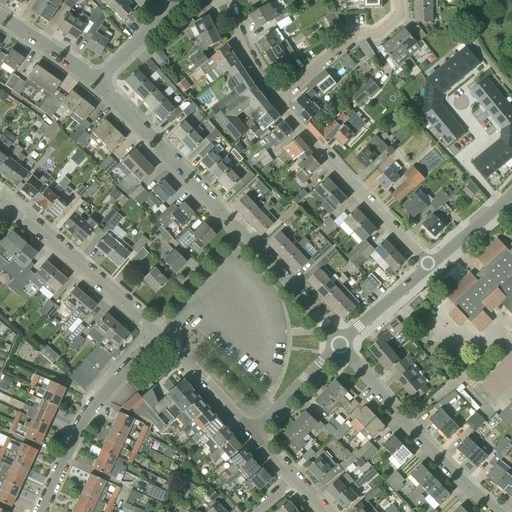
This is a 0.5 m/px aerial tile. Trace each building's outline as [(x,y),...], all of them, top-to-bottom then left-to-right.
[(50,0),(36,0),(30,11),(39,16),(50,0)] [(48,22),(61,3),(65,6),(68,0),(50,0),(39,16),(48,22)] [(68,0),(65,6),(70,9),(70,10),(70,9),(76,0),(68,0)] [(114,13),(126,0),(111,0),(106,5),(114,13)] [(127,0),(126,0),(114,13),(122,21),(131,12),(128,9),(132,4),(127,0)] [(347,0),(348,2),(364,1),(364,9),(382,8),(381,0),(347,0)] [(434,8),(433,1),(444,1),(444,0),(415,0),(415,9),(432,8),(434,8)] [(289,17),(291,15),(287,8),(277,14),(271,3),(251,15),(259,28),(275,18),(278,23),(289,17)] [(75,41),(85,26),(88,21),(93,24),(101,11),(98,8),(96,7),(89,19),(86,17),(81,14),(80,15),(79,15),(66,34),(75,41)] [(434,22),(434,14),(440,14),(440,8),(434,8),(432,8),(415,9),(414,9),(414,11),(416,11),(416,22),(434,22)] [(107,17),(101,11),(93,24),(99,28),(86,48),(98,55),(107,42),(102,38),(107,29),(101,26),(107,17)] [(138,15),(134,11),(127,18),(131,22),(138,15)] [(79,15),(74,12),(71,16),(67,13),(67,14),(57,29),(66,34),(79,15)] [(335,12),(326,17),(333,30),(343,24),(335,12)] [(196,26),(201,35),(215,28),(209,15),(195,22),(191,18),(183,25),(187,30),(196,26)] [(278,23),(281,29),(292,23),(289,17),(278,23)] [(422,40),(427,36),(418,25),(413,29),(422,40)] [(208,50),(207,48),(222,41),(215,28),(201,35),(204,42),(196,50),(197,51),(189,57),(190,58),(192,62),(188,65),(193,72),(198,69),(201,66),(208,61),(203,54),(208,50)] [(266,53),(285,42),(277,29),(265,36),(266,38),(259,42),(266,53)] [(422,40),(413,29),(409,33),(406,29),(395,39),(409,57),(420,48),(421,49),(426,45),(422,40)] [(409,57),(395,39),(383,48),(388,54),(384,57),(392,70),(409,57)] [(296,51),(299,55),(309,49),(304,40),(290,49),(285,42),(266,53),(273,64),(279,60),(280,61),(293,54),(292,53),(296,51)] [(375,55),(372,50),(366,41),(359,47),(369,60),(375,55)] [(208,61),(201,66),(207,74),(235,55),(228,45),(208,61)] [(458,54),(472,71),(481,64),(467,47),(458,54)] [(160,48),(159,49),(151,56),(159,65),(167,59),(167,58),(168,58),(160,48)] [(0,67),(3,63),(15,72),(24,59),(11,49),(6,57),(1,53),(0,54),(0,67)] [(463,78),(472,71),(458,54),(449,61),(463,78)] [(213,82),(228,72),(240,63),(235,55),(207,74),(213,82)] [(167,58),(167,59),(159,65),(162,69),(170,62),(167,58)] [(150,59),(145,63),(154,73),(156,72),(159,69),(150,59)] [(422,70),(428,65),(425,61),(419,66),(422,70)] [(449,61),(441,68),(455,85),(463,78),(449,61)] [(231,94),(217,104),(221,111),(243,96),(256,86),(240,63),(228,72),(232,77),(230,78),(229,81),(228,83),(229,87),(229,89),(231,90),(232,92),(233,92),(234,92),(235,94),(232,96),(231,94)] [(36,66),(27,79),(24,82),(19,79),(12,90),(19,95),(23,88),(26,85),(29,86),(36,92),(36,91),(39,87),(48,74),(36,66)] [(441,68),(432,75),(446,92),(455,85),(441,68)] [(135,91),(150,78),(145,73),(143,75),(139,69),(126,81),(135,91)] [(168,79),(159,69),(156,72),(161,77),(165,82),(168,79)] [(309,91),(296,103),(290,108),(298,116),(313,104),(315,102),(318,99),(337,84),(325,71),(306,87),(309,91)] [(13,74),(5,86),(12,90),(19,79),(13,74)] [(48,74),(39,87),(51,96),(61,83),(48,74)] [(426,80),(424,98),(443,100),(443,95),(446,92),(432,75),(426,80)] [(152,85),(154,83),(150,78),(135,91),(144,101),(157,89),(152,85)] [(478,101),(495,87),(488,78),(471,92),(478,101)] [(174,92),(177,89),(168,79),(165,82),(174,92)] [(178,87),(183,93),(191,87),(185,79),(179,84),(180,86),(178,87)] [(380,90),(371,79),(351,97),(359,106),(369,96),(371,98),(380,90)] [(406,84),(403,81),(397,86),(400,89),(406,84)] [(242,122),(237,117),(252,106),(256,111),(268,101),(256,86),(243,96),(221,111),(215,115),(237,141),(247,132),(241,125),(244,122),(243,121),(242,122)] [(502,95),(495,87),(478,101),(485,109),(502,95)] [(157,89),(144,101),(154,111),(169,97),(164,92),(162,94),(157,89)] [(68,117),(69,117),(82,100),(71,91),(60,103),(56,100),(46,114),(51,117),(57,109),(68,117)] [(509,104),(502,95),(485,109),(492,118),(509,104)] [(56,100),(51,96),(49,100),(47,98),(39,109),(46,114),(56,100)] [(173,102),(169,97),(154,111),(164,121),(166,119),(170,124),(182,112),(183,112),(178,107),(176,109),(171,104),(173,102)] [(443,100),(424,98),(423,115),(427,121),(445,107),(442,104),(443,100)] [(298,116),(306,126),(313,119),(325,106),(318,99),(315,102),(313,104),(298,116)] [(19,103),(14,100),(10,105),(15,109),(19,103)] [(80,126),(84,122),(94,109),(82,100),(69,117),(80,126)] [(274,108),(268,101),(256,111),(250,115),(253,119),(246,124),(243,121),(244,122),(246,125),(250,129),(274,108)] [(183,112),(182,112),(187,117),(197,108),(193,103),(183,112)] [(511,115),(511,107),(509,104),(492,118),(499,126),(511,115)] [(405,110),(401,105),(395,109),(399,114),(405,110)] [(434,130),(451,116),(445,107),(427,121),(434,130)] [(269,130),(267,128),(281,118),(274,108),(250,129),(256,137),(258,139),(269,130)] [(501,135),(511,135),(511,115),(499,126),(502,130),(501,135)] [(451,116),(434,130),(441,138),(458,124),(451,116)] [(104,119),(91,133),(101,142),(114,129),(104,119)] [(198,126),(205,135),(215,128),(208,119),(198,126)] [(319,125),(313,119),(306,126),(311,132),(319,125)] [(354,125),(349,120),(348,119),(344,124),(338,129),(340,132),(334,137),(344,147),(351,140),(351,141),(355,138),(354,137),(360,131),(354,125)] [(54,121),(49,127),(42,136),(51,143),(60,131),(55,120),(54,121)] [(181,142),(196,128),(192,123),(190,125),(185,120),(172,132),(181,142)] [(334,120),(323,131),(316,137),(325,147),(334,137),(340,132),(338,129),(344,124),(340,120),(337,123),(334,120)] [(247,132),(249,130),(250,129),(246,125),(244,122),(241,125),(247,132)] [(266,137),(271,144),(273,146),(275,148),(293,132),(285,122),(266,137)] [(49,127),(43,123),(36,131),(42,136),(49,127)] [(466,133),(458,124),(441,138),(448,147),(466,133)] [(68,138),(74,143),(84,132),(79,128),(73,134),(72,133),(68,138)] [(196,128),(181,142),(191,152),(204,140),(199,135),(201,133),(196,128)] [(98,146),(101,142),(111,152),(124,139),(114,129),(101,142),(97,146),(98,146)] [(210,143),(211,143),(220,134),(216,129),(206,138),(210,143)] [(63,142),(68,138),(60,131),(51,143),(48,146),(54,151),(62,142),(63,142)] [(84,132),(74,143),(81,150),(87,144),(87,143),(90,139),(88,136),(84,132)] [(6,140),(11,143),(15,138),(10,135),(6,140)] [(511,135),(501,135),(501,139),(498,142),(511,159),(511,158),(511,135)] [(376,136),(368,144),(368,147),(356,159),(367,169),(385,150),(391,156),(400,147),(395,142),(389,148),(376,136)] [(299,157),(310,150),(299,137),(283,149),(286,152),(278,157),(283,164),(292,158),(294,161),(299,157)] [(12,144),(11,143),(6,140),(0,147),(0,167),(7,158),(3,155),(12,144)] [(498,142),(489,149),(503,166),(511,159),(498,142)] [(198,155),(203,159),(200,162),(210,172),(222,160),(224,158),(220,153),(218,155),(213,150),(215,148),(211,143),(210,143),(198,155)] [(8,180),(18,166),(25,158),(20,154),(22,150),(17,146),(7,158),(0,167),(0,173),(1,174),(1,176),(3,179),(5,178),(8,180)] [(261,161),(269,155),(266,151),(265,148),(253,156),(258,163),(261,161)] [(238,159),(241,156),(234,149),(231,152),(238,159)] [(489,149),(481,156),(495,173),(503,166),(489,149)] [(134,150),(120,162),(130,173),(143,160),(134,150)] [(314,155),(310,150),(299,157),(303,161),(298,165),(302,170),(295,176),(302,184),(309,178),(322,165),(313,156),(314,155)] [(78,165),(84,157),(78,152),(72,160),(78,165)] [(265,167),(273,161),(269,155),(261,161),(265,167)] [(98,166),(103,170),(113,160),(109,156),(98,166)] [(495,173),(481,156),(472,163),(486,180),(495,173)] [(18,166),(8,180),(13,184),(12,185),(16,188),(35,163),(30,159),(22,169),(18,166)] [(118,165),(113,160),(103,170),(108,175),(114,169),(118,165)] [(153,170),(143,160),(130,173),(140,183),(153,170)] [(210,172),(219,182),(234,168),(229,163),(227,165),(222,160),(210,172)] [(394,194),(392,195),(398,203),(425,179),(413,166),(404,175),(409,181),(394,194)] [(378,181),(388,191),(389,190),(401,178),(397,173),(391,167),(378,181)] [(229,192),(241,180),(240,179),(236,175),(238,173),(234,168),(219,182),(229,192)] [(250,170),(240,179),(241,180),(245,185),(255,176),(250,170)] [(31,199),(50,176),(45,172),(41,178),(35,173),(19,190),(22,192),(20,194),(24,196),(25,195),(27,196),(31,199)] [(137,185),(128,175),(116,187),(126,196),(137,185)] [(258,178),(248,187),(252,191),(262,182),(258,178)] [(325,201),(338,188),(328,178),(315,191),(325,201)] [(91,196),(97,188),(101,184),(96,180),(87,191),(86,192),(91,196)] [(144,190),(134,199),(140,206),(148,199),(149,201),(155,195),(163,203),(168,198),(169,199),(175,194),(162,180),(148,194),(144,190)] [(62,181),(59,186),(63,190),(67,186),(62,181)] [(470,184),(463,190),(471,198),(478,192),(470,184)] [(45,211),(63,190),(59,186),(58,185),(51,193),(46,189),(34,203),(45,211)] [(139,185),(129,195),(134,199),(144,190),(139,185)] [(87,191),(82,186),(75,194),(80,198),(86,192),(87,191)] [(325,211),(330,216),(334,211),(335,212),(348,199),(338,188),(325,201),(330,206),(325,211)] [(63,190),(45,211),(55,220),(67,206),(63,203),(69,195),(63,190)] [(116,201),(121,195),(114,190),(109,196),(116,201)] [(293,200),(296,202),(298,205),(308,194),(304,190),(293,200)] [(439,209),(445,203),(450,198),(443,191),(434,201),(428,195),(422,201),(415,193),(403,206),(414,218),(421,211),(422,213),(430,205),(437,212),(439,209)] [(234,207),(243,217),(256,205),(247,195),(234,207)] [(268,211),(275,205),(271,200),(264,206),(268,211)] [(89,211),(86,210),(89,206),(84,201),(62,226),(73,236),(84,223),(90,216),(86,214),(89,211)] [(171,216),(169,217),(164,212),(155,220),(161,226),(164,230),(175,220),(180,226),(194,214),(183,202),(170,215),(171,216)] [(296,202),(289,209),(279,218),(284,223),(293,214),(300,207),(298,205),(296,202)] [(447,217),(453,211),(445,203),(439,209),(447,217)] [(252,226),(268,211),(264,214),(256,205),(243,217),(252,226)] [(82,244),(92,233),(96,236),(100,232),(116,213),(112,209),(101,222),(100,222),(98,224),(90,216),(84,223),(73,236),(82,244)] [(354,232),(367,219),(357,209),(344,222),(354,232)] [(268,211),(252,226),(261,236),(274,224),(273,224),(277,220),(268,211)] [(95,247),(106,257),(118,244),(121,240),(112,232),(122,219),(116,213),(100,232),(104,237),(95,247)] [(293,214),(284,223),(288,227),(297,218),(293,214)] [(435,238),(446,227),(434,214),(423,225),(435,238)] [(319,227),(323,232),(334,222),(329,217),(319,227)] [(354,232),(364,243),(366,241),(377,230),(367,219),(354,232)] [(327,236),(338,227),(334,222),(323,232),(327,236)] [(203,246),(214,236),(203,224),(193,234),(188,228),(174,241),(184,252),(197,240),(203,246)] [(161,226),(156,232),(167,244),(172,239),(164,230),(161,226)] [(269,244),(278,254),(294,239),(294,238),(290,242),(282,232),(269,244)] [(0,273),(6,267),(25,245),(12,233),(0,246),(0,273)] [(137,254),(142,247),(148,241),(142,236),(131,248),(130,248),(132,250),(137,254)] [(294,239),(278,254),(287,263),(303,248),(304,248),(309,242),(305,237),(299,243),(294,239)] [(511,249),(510,251),(498,238),(476,258),(484,267),(481,270),(482,270),(475,277),(471,273),(446,296),(456,307),(449,314),(460,327),(468,320),(480,333),(493,321),(482,310),(485,307),(491,313),(502,303),(511,314),(511,249)] [(370,256),(380,266),(396,251),(386,241),(380,247),(379,247),(376,250),(376,251),(375,251),(370,256)] [(323,255),(333,247),(328,242),(319,250),(323,255)] [(118,266),(129,254),(118,244),(106,257),(118,266)] [(36,254),(25,245),(6,267),(10,271),(17,263),(24,268),(36,254)] [(135,266),(148,254),(142,247),(137,254),(130,261),(135,266)] [(296,273),(309,261),(313,257),(304,248),(303,248),(287,263),(296,273)] [(347,258),(349,259),(350,260),(352,263),(361,254),(355,248),(346,256),(347,258)] [(330,262),(339,254),(335,249),(325,258),(330,262)] [(173,250),(163,261),(175,273),(186,263),(173,250)] [(317,252),(312,257),(313,257),(312,258),(316,262),(323,255),(319,250),(317,252)] [(396,251),(380,266),(390,277),(395,272),(396,271),(396,272),(400,269),(399,268),(406,261),(396,251)] [(365,259),(361,254),(352,263),(356,267),(365,259)] [(460,261),(448,272),(456,281),(468,270),(460,261)] [(45,284),(56,271),(45,262),(34,274),(45,284)] [(154,293),(166,281),(154,269),(146,276),(144,275),(141,278),(139,281),(147,288),(149,287),(154,293)] [(308,281),(317,291),(329,280),(320,270),(308,281)] [(52,296),(55,292),(55,293),(66,280),(56,271),(45,284),(42,287),(52,296)] [(23,278),(18,273),(6,287),(12,291),(23,278)] [(377,289),(382,285),(372,274),(367,278),(368,279),(377,289)] [(326,300),(342,285),(348,279),(344,275),(338,280),(333,284),(329,280),(317,291),(326,300)] [(17,296),(18,297),(23,291),(22,289),(29,280),(25,276),(23,278),(12,291),(17,296)] [(372,294),(377,289),(368,279),(363,284),(372,294)] [(367,298),(372,294),(363,284),(358,288),(367,298)] [(351,294),(342,285),(326,300),(335,310),(351,294)] [(61,304),(72,313),(86,297),(75,288),(61,304)] [(351,294),(335,310),(344,319),(356,308),(360,304),(351,294)] [(86,297),(72,313),(60,326),(66,331),(72,323),(80,314),(85,318),(96,305),(86,297)] [(53,304),(49,300),(38,312),(43,316),(44,315),(53,304)] [(44,315),(49,319),(58,308),(53,304),(44,315)] [(100,341),(104,337),(116,323),(105,314),(87,336),(91,339),(94,336),(100,341)] [(389,341),(405,329),(397,319),(378,334),(379,336),(373,341),(375,344),(369,349),(379,362),(392,351),(395,348),(389,341)] [(407,319),(402,324),(406,329),(411,324),(407,319)] [(117,349),(129,335),(116,323),(104,337),(100,341),(72,374),(77,377),(76,378),(77,379),(74,382),(83,390),(99,372),(119,350),(117,349)] [(79,336),(85,329),(79,324),(71,334),(77,338),(79,336)] [(79,336),(77,338),(70,345),(76,350),(84,341),(79,336)] [(8,352),(11,346),(5,344),(2,350),(8,352)] [(44,356),(54,362),(59,354),(49,348),(44,356)] [(407,364),(407,363),(404,359),(403,358),(400,361),(392,351),(379,362),(388,372),(394,367),(398,371),(407,364)] [(404,359),(407,363),(412,358),(409,355),(404,359)] [(404,388),(418,377),(411,368),(415,365),(412,360),(407,364),(398,371),(402,376),(397,380),(404,388)] [(67,373),(70,370),(66,365),(62,369),(67,373)] [(438,371),(433,365),(429,369),(434,374),(438,371)] [(69,378),(74,382),(77,379),(76,378),(77,377),(72,374),(69,378)] [(8,384),(11,378),(5,375),(2,382),(8,384)] [(34,386),(38,376),(35,375),(30,386),(33,387),(34,386)] [(429,390),(418,377),(404,388),(411,397),(416,393),(419,398),(429,390)] [(45,379),(40,389),(61,398),(65,389),(45,379)] [(164,409),(174,420),(175,418),(184,411),(198,399),(182,380),(156,403),(150,389),(140,397),(143,401),(148,407),(150,409),(156,416),(164,409)] [(355,399),(351,404),(343,397),(347,392),(336,381),(326,391),(341,406),(345,410),(350,415),(360,404),(355,399)] [(459,394),(463,390),(465,388),(462,384),(455,391),(458,395),(459,394)] [(41,400),(56,408),(61,398),(40,389),(38,388),(35,393),(43,396),(41,400)] [(456,400),(455,398),(457,397),(458,396),(458,395),(455,391),(455,390),(454,391),(443,400),(447,405),(449,403),(451,405),(456,400)] [(335,412),(335,411),(341,406),(326,391),(316,401),(331,416),(335,412)] [(0,399),(8,403),(11,398),(0,393),(0,399)] [(159,431),(165,426),(156,416),(150,409),(148,407),(143,401),(140,397),(137,393),(120,408),(150,421),(159,431)] [(457,397),(458,398),(459,400),(458,401),(462,405),(463,404),(465,405),(467,403),(459,395),(458,396),(457,397)] [(497,413),(496,414),(511,430),(511,398),(510,400),(511,403),(499,415),(497,413)] [(175,418),(176,419),(183,427),(180,430),(181,430),(207,408),(198,399),(184,411),(175,418)] [(32,407),(52,417),(56,408),(41,400),(39,405),(34,403),(32,407)] [(480,408),(475,403),(471,406),(476,412),(480,408)] [(27,411),(25,416),(48,426),(52,417),(32,407),(24,404),(22,409),(27,411)] [(364,427),(376,416),(367,406),(355,418),(364,427)] [(215,417),(207,408),(181,430),(185,436),(191,431),(194,435),(199,431),(200,430),(215,417)] [(450,418),(441,408),(438,411),(429,419),(439,430),(450,418)] [(21,414),(17,412),(13,422),(17,423),(21,414)] [(113,422),(134,431),(136,426),(132,424),(134,419),(118,412),(113,422)] [(305,412),(295,423),(307,434),(313,429),(317,433),(324,426),(315,417),(313,419),(305,412)] [(480,416),(476,412),(465,423),(469,427),(480,416)] [(43,436),(48,426),(25,416),(32,419),(29,424),(25,422),(23,426),(43,436)] [(386,427),(376,416),(364,427),(375,438),(386,427)] [(474,432),(485,421),(480,416),(469,427),(474,432)] [(200,439),(203,435),(204,434),(210,439),(224,427),(215,417),(200,430),(199,431),(194,435),(191,438),(195,443),(199,438),(200,439)] [(337,430),(341,426),(333,417),(328,422),(329,423),(337,430)] [(460,429),(450,418),(439,430),(448,440),(460,429)] [(9,431),(13,433),(17,423),(13,422),(9,431)] [(131,436),(134,431),(113,422),(109,431),(125,438),(127,434),(131,436)] [(338,440),(350,429),(344,422),(334,436),(338,440)] [(302,440),(307,434),(295,423),(285,433),(292,440),(290,442),(300,452),(307,444),(302,440)] [(332,436),(337,430),(329,423),(324,428),(332,436)] [(25,434),(23,438),(39,445),(43,436),(23,426),(21,425),(18,431),(25,434)] [(232,436),(224,427),(210,439),(201,447),(206,451),(207,450),(211,454),(218,449),(232,436)] [(109,431),(105,441),(127,451),(128,451),(125,450),(127,445),(123,443),(125,438),(109,431)] [(392,456),(404,445),(394,435),(383,445),(392,456)] [(140,445),(143,438),(138,436),(135,443),(140,445)] [(241,447),(232,436),(218,449),(211,454),(208,457),(213,463),(224,454),(228,459),(241,447)] [(467,459),(478,447),(468,437),(457,449),(467,459)] [(493,449),(498,454),(508,442),(503,438),(493,449)] [(118,454),(128,458),(131,452),(128,451),(127,451),(105,441),(100,450),(116,458),(118,454)] [(374,446),(368,441),(358,451),(356,449),(351,454),(357,460),(363,456),(374,446)] [(498,454),(502,457),(503,458),(511,447),(511,445),(509,442),(508,442),(498,454)] [(19,448),(12,445),(9,450),(16,453),(32,461),(37,451),(21,444),(19,448)] [(414,456),(404,445),(392,456),(402,466),(414,456)] [(367,461),(378,451),(374,446),(363,456),(367,461)] [(489,456),(478,447),(467,459),(477,468),(489,456)] [(170,458),(174,451),(172,450),(168,448),(164,455),(170,458)] [(307,462),(315,453),(310,448),(302,457),(307,462)] [(232,464),(226,470),(218,477),(223,483),(230,476),(251,458),(248,455),(248,452),(246,450),(243,450),(243,449),(229,461),(232,464)] [(347,468),(352,465),(357,460),(351,454),(347,449),(343,452),(348,458),(339,464),(344,470),(347,468)] [(96,460),(118,470),(119,468),(122,460),(116,458),(100,450),(96,460)] [(319,481),(332,470),(337,465),(323,450),(317,455),(319,458),(308,468),(319,481)] [(12,463),(28,470),(32,461),(16,453),(12,463)] [(0,468),(24,479),(28,470),(12,463),(10,466),(0,461),(2,458),(0,456),(0,468)] [(228,487),(240,477),(244,481),(259,467),(258,466),(258,465),(256,463),(255,463),(251,458),(230,476),(223,483),(228,487)] [(360,468),(366,463),(362,459),(356,464),(360,468)] [(96,460),(92,469),(115,480),(118,474),(122,476),(124,472),(123,472),(118,470),(96,460)] [(420,485),(432,474),(422,464),(411,475),(420,485)] [(497,486),(508,473),(497,464),(486,477),(497,486)] [(0,479),(19,489),(24,479),(0,468),(0,479)] [(258,491),(271,480),(261,469),(248,480),(258,491)] [(401,476),(396,471),(385,481),(390,486),(401,476)] [(347,490),(355,483),(346,473),(327,490),(336,500),(347,490)] [(508,494),(511,489),(511,476),(508,473),(497,486),(508,494)] [(347,490),(336,500),(345,510),(359,497),(355,493),(370,479),(366,474),(363,476),(355,483),(347,490)] [(430,495),(441,484),(432,474),(420,485),(430,495)] [(85,484),(105,493),(107,488),(103,487),(105,482),(89,475),(85,484)] [(404,485),(402,483),(405,480),(401,476),(390,486),(394,491),(396,493),(404,485)] [(19,489),(0,479),(0,491),(15,498),(19,489)] [(165,482),(162,488),(168,491),(171,485),(165,482)] [(101,503),(105,493),(85,484),(81,494),(101,503)] [(451,495),(441,484),(430,495),(440,505),(451,495)] [(165,492),(151,485),(146,495),(160,502),(165,492)] [(381,491),(377,486),(365,495),(369,501),(381,491)] [(224,511),(213,501),(218,497),(214,492),(210,489),(204,495),(214,505),(206,511),(224,511)] [(0,502),(10,508),(15,498),(0,491),(0,502)] [(76,503),(96,511),(99,511),(103,504),(101,503),(81,494),(76,503)] [(133,505),(136,499),(128,495),(126,501),(133,505)] [(421,495),(417,499),(420,503),(425,499),(421,495)] [(230,497),(224,502),(231,510),(237,505),(230,497)] [(369,511),(374,508),(366,499),(364,501),(363,501),(350,511),(369,511)] [(296,511),(298,511),(290,501),(277,511),(296,511)] [(96,511),(76,503),(72,511),(96,511)]
